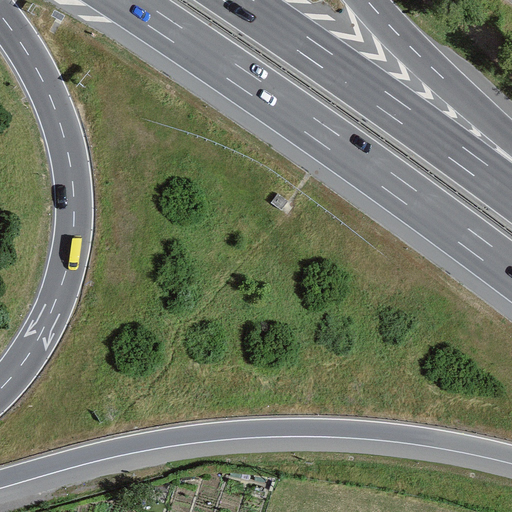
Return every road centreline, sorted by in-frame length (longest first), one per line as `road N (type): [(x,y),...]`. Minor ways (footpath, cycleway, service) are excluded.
road 1 (motorway): [(0,479),(156,439),(259,428),(408,434),(511,455)]
road 2 (motorway): [(123,0),(511,271)]
road 3 (motorway): [(0,14),(54,108),(68,152),(74,226),(51,312),(0,389)]
road 4 (motorway): [(511,193),(237,0)]
road 5 (motorway): [(511,148),(366,0)]
